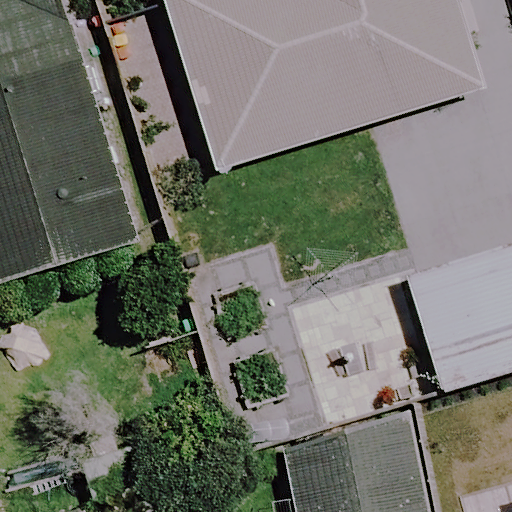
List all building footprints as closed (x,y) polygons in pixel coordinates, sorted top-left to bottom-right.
[(0,0),(0,288),(144,248),(73,0),(0,0)] [(489,102),(459,0),(179,0),(230,176),(489,102)] [(511,377),(511,257),(422,283),(454,394),(511,377)] [(431,511),(410,427),(293,456),(306,511),(431,511)] [(187,487),(175,443),(80,468),(92,511),(187,487)]
